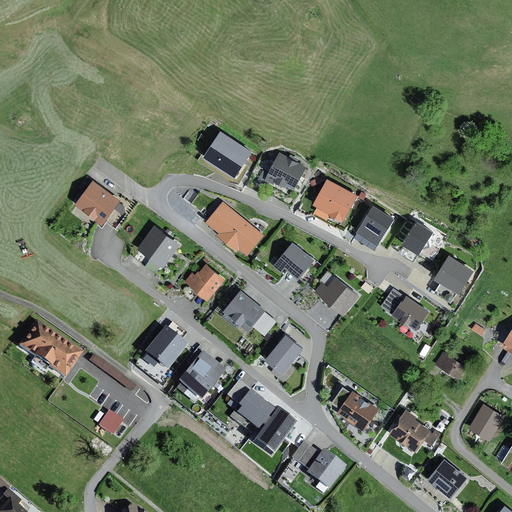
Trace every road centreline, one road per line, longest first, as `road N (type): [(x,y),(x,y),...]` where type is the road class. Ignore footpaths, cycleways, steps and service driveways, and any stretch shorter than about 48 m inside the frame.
road 1 (residential): [(154,203),(314,327),(320,337),(313,418)]
road 2 (residential): [(385,269),(215,186),(170,182),(154,203)]
road 3 (residential): [(313,418),(107,259)]
road 4 (residential): [(494,365),(454,440),(511,490)]
road 5 (residential): [(427,511),(313,418)]
road 6 (residential): [(162,401),(92,485),(91,511)]
